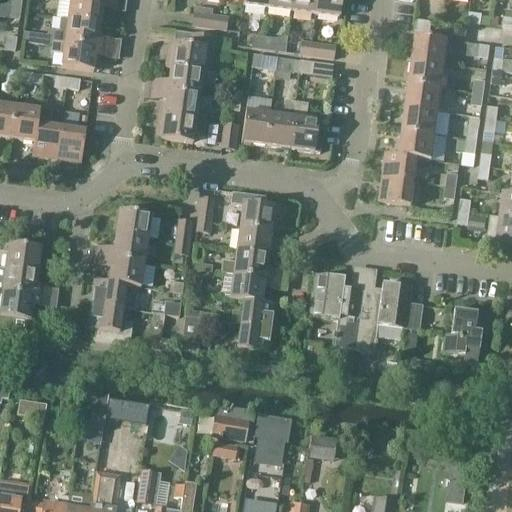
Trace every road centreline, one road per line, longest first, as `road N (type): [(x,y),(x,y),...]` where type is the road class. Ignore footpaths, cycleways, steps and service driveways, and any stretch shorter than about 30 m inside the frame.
road 1 (residential): [(316,201),(357,252),(511,274)]
road 2 (residential): [(316,201),(346,179),(380,0)]
road 3 (residential): [(117,163),(304,188),(316,201)]
road 4 (residential): [(141,0),(117,163)]
